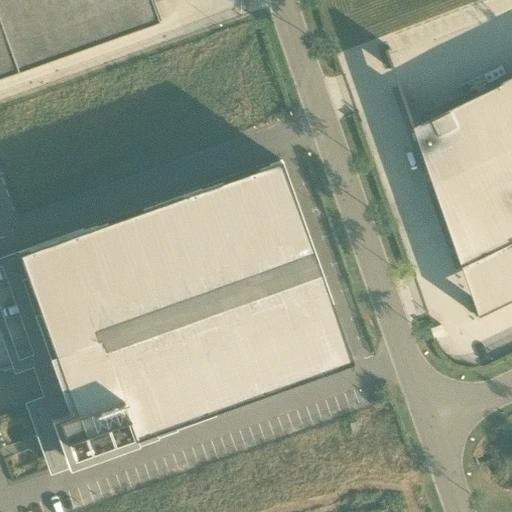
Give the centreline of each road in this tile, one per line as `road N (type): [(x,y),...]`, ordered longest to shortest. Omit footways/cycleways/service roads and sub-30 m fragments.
road 1 (unclassified): [(284,0),(431,433)]
road 2 (unknown): [(324,128),(0,240)]
road 3 (unknown): [(243,0),(0,90)]
